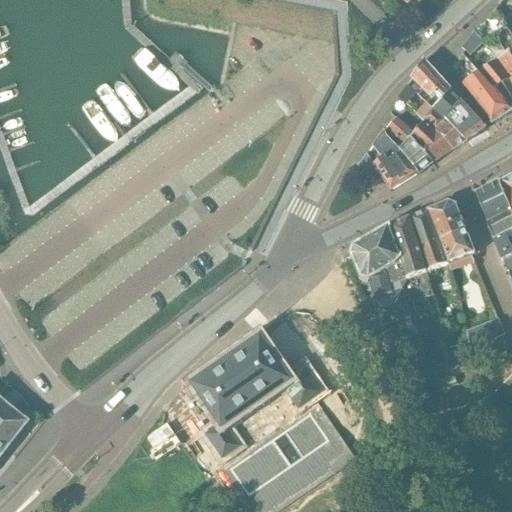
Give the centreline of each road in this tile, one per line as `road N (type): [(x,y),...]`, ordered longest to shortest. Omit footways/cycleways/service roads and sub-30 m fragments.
road 1 (unclassified): [(91,436),(271,274),(292,238)]
road 2 (unclassified): [(292,238),(358,114),(409,51)]
road 3 (residential): [(292,238),(302,241),(450,175)]
road 4 (residential): [(511,316),(450,175)]
road 5 (unclassified): [(0,321),(91,436)]
